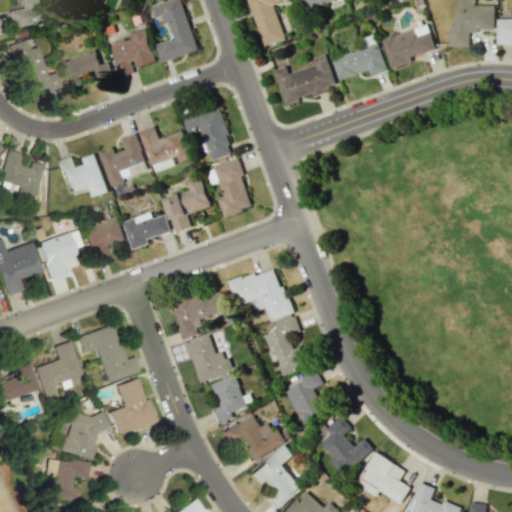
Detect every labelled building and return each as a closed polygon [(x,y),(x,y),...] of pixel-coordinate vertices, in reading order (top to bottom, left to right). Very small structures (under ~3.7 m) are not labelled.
[(18,0),(20,8),(6,10),(8,26),(42,21),(39,0),(18,0)] [(168,0),(151,5),(155,17),(164,15),(171,38),(155,43),(161,62),(197,51),(181,0),(168,0)] [(249,0),(262,45),(284,39),(274,3),(286,0),(249,0)] [(301,0),(304,9),(332,0),(301,0)] [(449,47),(468,47),(468,31),(494,31),(494,5),(473,5),(473,0),(454,0),(454,24),(449,24),(449,47)] [(511,18),(496,18),(497,44),(511,43),(511,18)] [(391,68),(412,62),(411,57),(435,49),(427,24),(382,39),(391,68)] [(109,40),(120,77),(135,72),(134,68),(155,62),(145,30),(109,40)] [(44,77),(35,46),(25,49),(23,40),(8,44),(23,93),(45,87),(47,93),(59,90),(54,74),(44,77)] [(369,70),(370,76),(387,70),(378,42),(331,57),(339,80),(369,70)] [(60,62),(68,86),(95,77),(98,84),(113,79),(108,62),(100,64),(95,50),(60,62)] [(274,69),(284,103),(311,95),(312,97),(329,92),(327,86),(335,83),(326,54),(313,58),(315,65),(288,73),(286,66),(274,69)] [(210,160),(233,153),(219,105),(182,117),(187,132),(200,128),(210,160)] [(139,131),(153,172),(176,165),(176,164),(191,159),(182,130),(158,138),(154,126),(139,131)] [(100,153),(110,186),(124,182),(122,177),(147,169),(136,133),(121,137),(125,150),(115,153),(114,148),(100,153)] [(39,164),(27,162),(26,167),(17,165),(20,153),(4,150),(0,169),(0,181),(16,185),(14,198),(31,201),(39,164)] [(94,152),(107,191),(92,196),(88,184),(69,190),(66,181),(64,182),(56,161),(71,156),(75,167),(83,164),(81,157),(94,152)] [(252,203),(242,207),(243,210),(225,216),(218,197),(224,196),(213,165),(238,156),(244,173),(241,174),(252,203)] [(176,231),(164,198),(189,189),(186,181),(200,176),(210,205),(187,214),(191,226),(176,231)] [(132,249),(149,244),(147,239),(170,232),(165,214),(153,218),(151,212),(123,220),(132,249)] [(125,238),(117,217),(80,230),(92,263),(108,257),(104,246),(125,238)] [(47,278),(34,242),(64,231),(72,253),(57,258),(62,273),(47,278)] [(0,243),(0,280),(5,294),(20,289),(16,278),(39,269),(28,240),(2,250),(0,243)] [(269,320),(292,313),(277,266),(229,281),(236,305),(252,301),(255,311),(265,307),(269,320)] [(183,339),(200,333),(197,323),(230,312),(221,287),(171,304),(183,339)] [(282,375),(305,367),(296,341),(303,339),(295,316),(274,322),(277,330),(264,334),(268,347),(273,345),(282,375)] [(103,382),(136,372),(131,356),(120,359),(110,325),(73,336),(78,353),(93,349),(103,382)] [(186,342),(199,382),(232,372),(224,349),(215,352),(209,335),(186,342)] [(32,367),(42,396),(54,392),(51,383),(79,373),(68,341),(51,346),(55,359),(32,367)] [(0,400),(36,390),(27,363),(13,368),(16,376),(1,381),(0,378),(0,400)] [(285,390),(299,419),(323,407),(314,388),(323,383),(316,369),(301,377),(303,381),(285,390)] [(212,383),(221,406),(210,410),(216,424),(233,417),(232,412),(247,406),(235,375),(212,383)] [(106,411),(115,435),(152,422),(136,377),(113,385),(121,407),(106,411)] [(90,459),(100,419),(99,419),(100,417),(69,410),(59,451),(90,459)] [(285,443),(278,429),(272,432),(267,422),(259,426),(253,414),(221,431),(228,445),(240,439),(251,460),(285,443)] [(373,448),(364,437),(354,446),(343,434),(351,427),(340,415),(326,429),(330,433),(320,443),(335,459),(331,463),(342,476),(373,448)] [(250,472),(267,494),(264,496),(273,507),(300,486),(282,464),(293,455),(285,444),(250,472)] [(355,483),(376,496),(379,491),(401,504),(411,487),(399,480),(405,469),(375,451),(355,483)] [(87,463),(44,458),(42,476),(50,477),(48,499),(75,502),(76,489),(69,488),(70,476),(85,478),(87,463)] [(409,511),(458,511),(461,506),(444,500),(442,504),(430,499),(435,487),(420,482),(409,511)] [(337,511),(339,511),(329,501),(323,507),(306,490),(295,501),(292,498),(278,511),(337,511)] [(172,511),(171,511),(203,511),(193,497),(172,511)] [(81,511),(103,511),(104,511),(89,501),(81,511)] [(485,511),(486,504),(471,502),(469,511),(485,511)]
